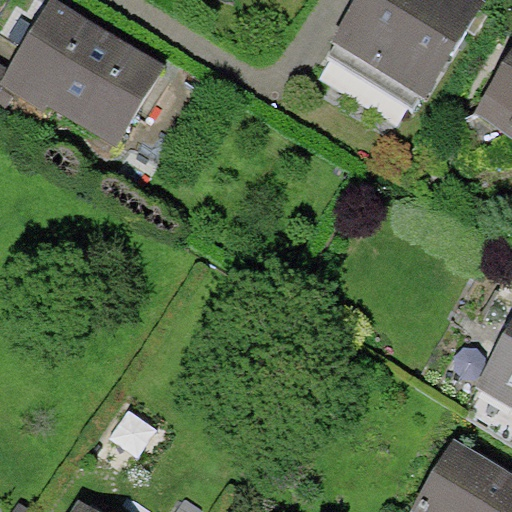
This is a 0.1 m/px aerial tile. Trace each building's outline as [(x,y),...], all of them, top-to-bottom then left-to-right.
[(169,69),(53,0),(11,70),(0,63),(0,107),(12,88),(119,152),(169,69)] [(486,4),(479,0),(359,0),(324,55),(417,114),(486,4)] [(511,60),(477,119),(511,139),(511,60)] [(511,326),(476,388),(511,408),(511,326)] [(511,511),(511,475),(453,440),(410,511),(511,511)] [(96,511),(79,501),(72,511),(96,511)]
